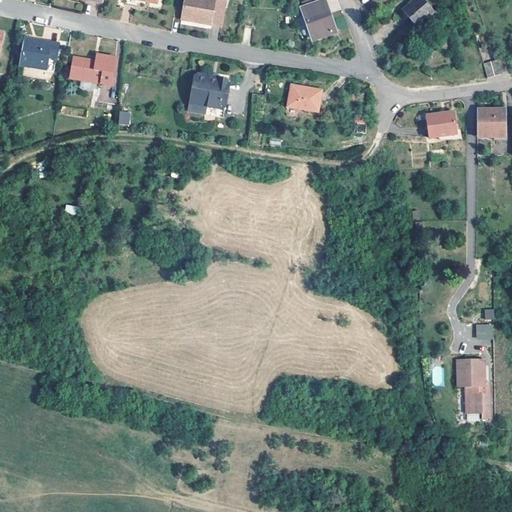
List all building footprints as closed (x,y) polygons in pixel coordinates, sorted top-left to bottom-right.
[(209,0),(180,0),(179,16),(208,19),(209,0)] [(220,0),(209,0),(208,19),(219,20),(220,0)] [(314,4),(312,0),(311,0),(298,5),(299,9),(314,4)] [(434,11),(423,0),(413,0),(409,3),(403,9),(417,26),(434,11)] [(299,9),(310,41),(332,32),(321,2),(314,4),(299,9)] [(11,34),(9,44),(19,47),(17,60),(40,66),(49,68),(54,39),(39,36),(39,40),(21,36),(11,34)] [(112,54),(93,50),(91,56),(70,53),(67,73),(78,75),(96,79),(107,81),(112,54)] [(501,71),(497,57),(482,62),(487,76),(501,71)] [(96,79),(78,75),(77,82),(94,86),(96,79)] [(224,76),(219,76),(214,79),(192,75),(191,81),(186,109),(203,113),(205,103),(224,105),(228,81),(224,76)] [(291,81),(286,102),(316,109),(321,88),(291,81)] [(505,110),(478,109),(477,136),(504,137),(505,110)] [(125,123),(126,111),(116,110),(115,122),(125,123)] [(454,123),(453,113),(426,117),(429,139),(440,137),(456,134),(454,123)] [(365,123),(356,123),(356,132),(364,133),(365,123)] [(459,130),(458,123),(454,123),(456,134),(440,137),(440,141),(462,139),(459,130)] [(67,204),(64,211),(77,216),(79,208),(67,204)] [(485,319),(494,319),(494,308),(484,309),(485,319)] [(476,339),(493,339),(493,324),(476,324),(476,339)] [(469,415),(468,388),(468,372),(468,360),(454,360),(454,388),(462,388),(463,415),(469,415)] [(468,372),(468,388),(469,415),(480,415),(480,419),(490,419),(489,395),(488,395),(488,384),(484,384),(483,360),(468,360),(468,372)]
